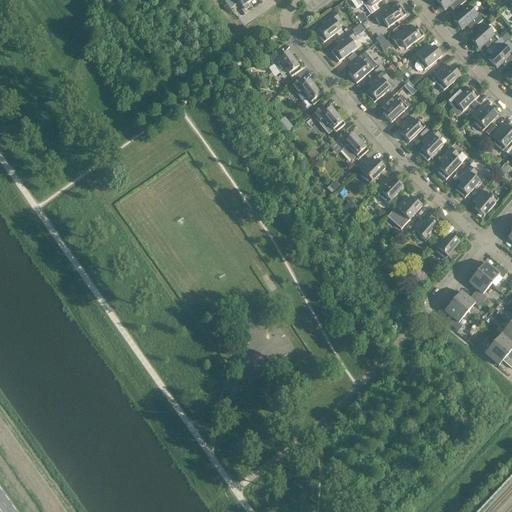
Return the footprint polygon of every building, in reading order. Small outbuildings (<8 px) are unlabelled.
[(252,0),(229,0),(234,7),(239,3),(242,7),(244,10),(248,7),(246,4),(252,0)] [(350,0),(350,1),(356,9),(363,5),(369,14),(371,14),(377,10),(378,8),(376,5),(383,0),(350,0)] [(444,11),(449,7),(451,6),(455,10),(466,2),(464,0),(436,0),(444,11)] [(399,5),(391,11),(387,6),(373,16),(379,25),(383,22),(388,29),(406,16),(399,5)] [(461,31),(466,26),(468,25),(472,30),(483,21),(478,15),(477,17),(468,7),(453,20),(461,31)] [(334,12),(322,21),(320,23),(323,28),(316,34),(323,44),(341,30),(336,24),(340,21),(334,12)] [(357,18),(362,24),(367,20),(362,14),(357,18)] [(416,26),(408,32),(405,28),(390,38),(397,47),(401,44),(406,50),(423,36),(416,26)] [(479,50),(484,46),(485,44),(489,49),(500,39),(495,34),(494,36),(485,26),(470,40),(479,50)] [(349,32),(337,41),(335,42),(339,47),(331,53),(339,63),(356,49),(352,43),(356,40),(349,32)] [(505,33),(499,38),(504,43),(509,38),(505,33)] [(416,61),(417,63),(416,64),(415,66),(414,68),(415,69),(416,71),(418,72),(420,72),(421,71),(423,70),(424,71),(441,57),(433,47),(430,50),(426,45),(415,55),(419,59),(416,61)] [(497,69),(501,65),(503,63),(507,67),(511,62),(511,53),(511,54),(502,45),(487,59),(497,69)] [(279,50),(269,58),(280,73),(285,70),(291,78),(301,71),(288,52),(283,56),(279,50)] [(364,53),(358,58),(347,67),(351,72),(348,75),(356,84),(376,67),(364,53)] [(380,66),(373,72),(377,76),(383,70),(380,66)] [(393,66),(388,70),(392,75),(397,71),(393,66)] [(444,66),(433,76),(427,81),(432,87),(433,87),(436,84),(443,92),(460,77),(452,68),(448,70),(444,66)] [(372,88),(365,95),(373,104),(390,89),(393,86),(388,81),(389,80),(382,72),(371,82),(368,84),(372,88)] [(290,87),(297,96),(302,102),(307,99),(313,106),(323,99),(309,81),(304,84),(300,79),(290,87)] [(408,83),(404,87),(408,91),(412,87),(408,83)] [(470,88),(463,94),(459,90),(446,102),(454,110),(457,107),(462,112),(471,104),(475,101),(479,97),(470,88)] [(392,98),(381,107),(385,112),(382,115),(385,118),(391,124),(407,109),(410,106),(402,97),(399,99),(396,102),(392,98)] [(475,101),(471,104),(476,109),(479,106),(475,101)] [(312,115),(319,124),(328,135),(333,131),(335,133),(345,125),(330,108),(326,112),(322,107),(312,115)] [(481,107),(471,117),(475,121),(473,124),(482,132),(498,116),(489,108),(486,111),(481,107)] [(399,127),(403,131),(400,134),(409,143),(425,128),(416,119),(413,121),(409,117),(399,127)] [(288,122),(283,126),(288,132),(293,128),(288,122)] [(493,123),(486,132),(490,135),(497,127),(493,123)] [(500,126),(491,137),(495,141),(493,144),(502,152),(511,141),(511,131),(508,127),(505,130),(500,126)] [(427,129),(420,136),(423,140),(431,132),(427,129)] [(423,140),(420,142),(425,147),(418,154),(427,162),(443,146),(437,141),(441,138),(433,130),(431,132),(423,140)] [(335,142),(342,150),(352,161),(356,157),(359,160),(368,151),(353,135),(349,139),(344,134),(335,142)] [(451,148),(441,159),(438,161),(443,166),(436,172),(445,181),(467,158),(461,153),(459,156),(451,148)] [(307,156),(311,161),(319,155),(314,150),(307,156)] [(369,159),(358,169),(363,174),(360,176),(369,185),(385,169),(376,160),(373,163),(369,159)] [(469,167),(459,178),(457,180),(461,184),(455,191),(464,199),(479,183),(474,178),(477,174),(469,167)] [(387,179),(377,189),(381,193),(378,196),(388,205),(403,188),(394,180),(391,183),(387,179)] [(331,185),(330,186),(334,190),(340,185),(335,180),(331,185)] [(472,202),(477,206),(474,209),(484,218),(498,200),(488,192),(486,195),(482,191),(472,202)] [(405,198),(395,209),(389,216),(402,228),(421,207),(412,199),(409,202),(405,198)] [(431,217),(424,224),(420,220),(408,234),(416,241),(420,237),(425,242),(440,225),(431,217)] [(445,261),(453,250),(459,243),(450,235),(447,239),(442,235),(433,246),(437,250),(435,252),(445,261)] [(385,248),(376,258),(382,263),(391,254),(385,248)] [(485,263),(477,273),(491,285),(499,276),(503,279),(507,274),(498,266),(494,271),(485,263)] [(491,285),(477,273),(468,283),(477,290),(473,295),(483,303),(487,298),(483,295),(491,285)] [(461,292),(452,302),(467,314),(475,304),(479,308),(483,303),(473,295),(469,299),(461,292)] [(467,314),(452,302),(444,312),(453,319),(449,324),(458,332),(462,327),(458,324),(467,314)] [(511,327),(509,325),(501,335),(511,344),(511,327)] [(511,350),(511,344),(501,335),(493,345),(511,360),(511,354),(510,353),(511,350)] [(511,360),(493,345),(485,354),(499,366),(504,360),(505,361),(506,363),(505,364),(511,369),(511,360)]
